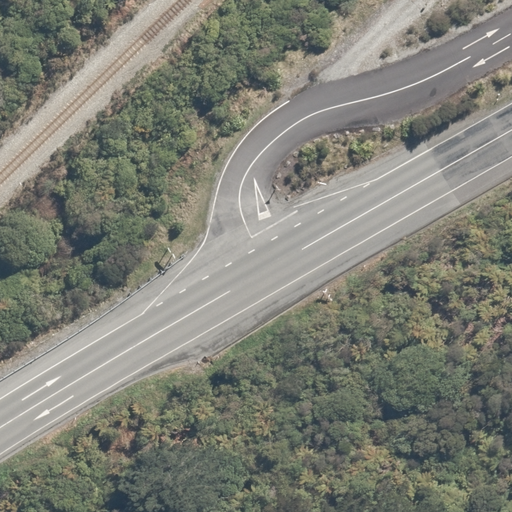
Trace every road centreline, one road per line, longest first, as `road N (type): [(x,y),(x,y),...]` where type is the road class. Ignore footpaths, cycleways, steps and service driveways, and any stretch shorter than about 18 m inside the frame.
road 1 (primary): [(511,134),(0,429)]
road 2 (track): [(316,108),(411,0)]
